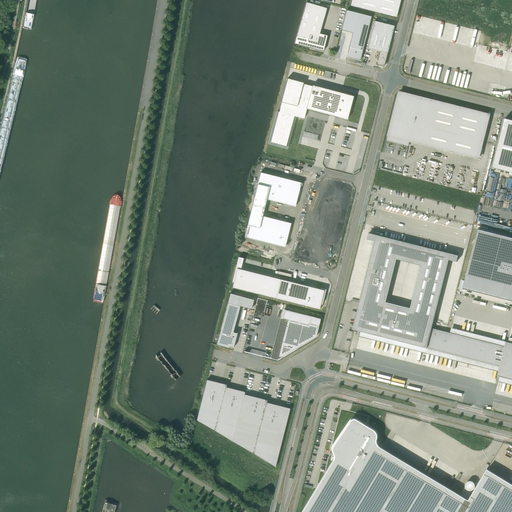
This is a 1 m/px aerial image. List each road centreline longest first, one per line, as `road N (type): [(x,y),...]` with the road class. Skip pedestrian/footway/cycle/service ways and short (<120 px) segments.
road 1 (unclassified): [(164,0),(73,511)]
road 2 (tertiary): [(511,425),(316,381)]
road 3 (tertiary): [(321,388),(511,434)]
road 4 (tertiary): [(316,381),(284,504)]
road 5 (unclassified): [(511,110),(390,80)]
road 6 (tertiary): [(284,504),(321,388)]
